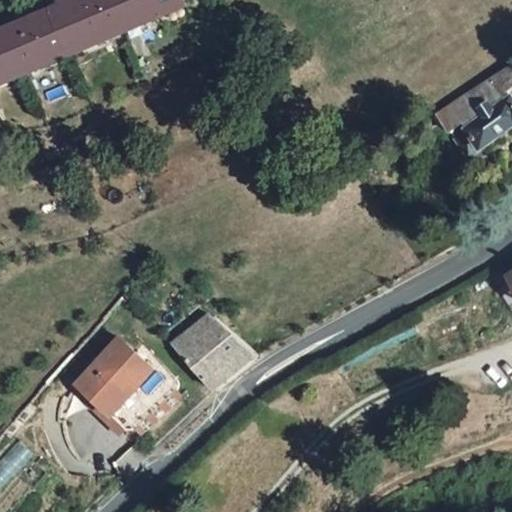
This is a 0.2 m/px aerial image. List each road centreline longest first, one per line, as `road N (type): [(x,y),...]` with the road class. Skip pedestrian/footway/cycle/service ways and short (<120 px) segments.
road 1 (tertiary): [(118,511),(283,367),(511,234)]
road 2 (track): [(367,511),(445,459),(511,436)]
